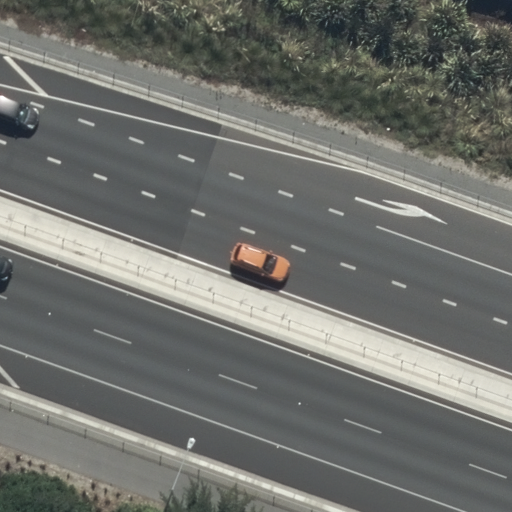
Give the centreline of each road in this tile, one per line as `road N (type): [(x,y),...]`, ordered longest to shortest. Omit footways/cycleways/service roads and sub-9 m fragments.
road 1 (trunk): [(511,478),(0,291)]
road 2 (trunk): [(78,171),(511,323)]
road 3 (trunk): [(78,171),(413,217),(511,252)]
